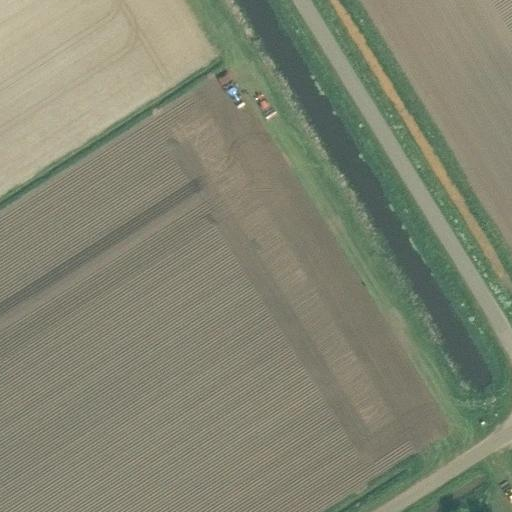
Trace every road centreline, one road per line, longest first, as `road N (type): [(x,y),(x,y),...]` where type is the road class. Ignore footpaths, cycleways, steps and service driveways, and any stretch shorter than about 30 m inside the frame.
road 1 (unclassified): [(511,340),(302,0)]
road 2 (unclassified): [(385,511),(511,431)]
